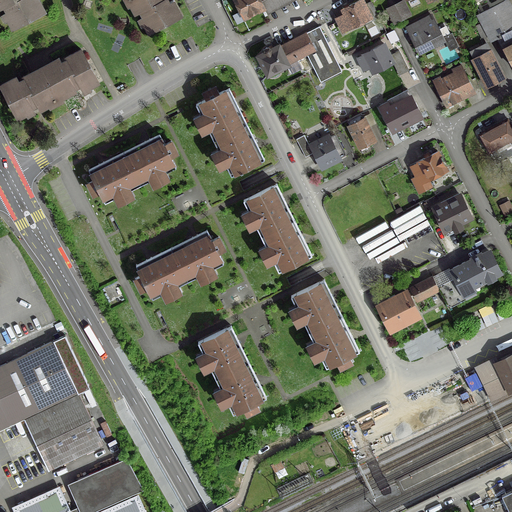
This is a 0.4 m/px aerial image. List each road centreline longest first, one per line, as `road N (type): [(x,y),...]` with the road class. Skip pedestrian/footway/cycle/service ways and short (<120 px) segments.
road 1 (secondary): [(10,181),(197,511)]
road 2 (residential): [(10,181),(150,88),(234,47)]
road 3 (residential): [(309,196),(404,382)]
road 4 (residential): [(234,47),(309,196)]
road 5 (residential): [(309,196),(445,128)]
road 6 (residential): [(445,128),(511,263)]
